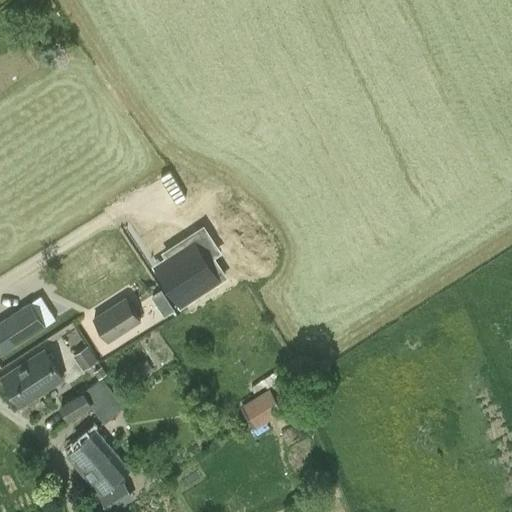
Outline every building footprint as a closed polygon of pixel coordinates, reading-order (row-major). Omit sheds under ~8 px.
[(163,180),(138,197),(144,205),(169,189),(163,180)] [(124,229),(145,260),(157,252),(145,235),(151,230),(142,217),(124,229)] [(230,278),(217,258),(212,261),(201,244),(200,243),(167,264),(168,266),(178,281),(173,285),(187,306),(230,278)] [(152,295),(165,316),(175,309),(162,289),(152,295)] [(108,339),(140,318),(126,297),(94,318),(108,339)] [(1,322),(16,345),(46,327),(30,303),(1,322)] [(72,355),(82,370),(98,359),(88,344),(72,355)] [(21,404),(51,385),(62,378),(44,349),(3,376),(21,404)] [(106,358),(99,363),(103,369),(110,364),(106,358)] [(94,371),(101,380),(101,381),(103,379),(107,377),(100,367),(94,371)] [(83,394),(92,406),(104,423),(124,407),(103,379),(101,381),(101,380),(95,385),(83,394)] [(283,412),(270,390),(244,405),(257,427),(283,412)] [(91,407),(92,406),(83,394),(59,409),(67,421),(91,407)] [(112,487),(110,484),(129,469),(96,429),(67,453),(89,479),(88,480),(99,493),(101,492),(103,494),(102,495),(109,508),(111,507),(112,509),(124,501),(123,500),(125,499),(118,486),(116,487),(115,485),(112,487)]
